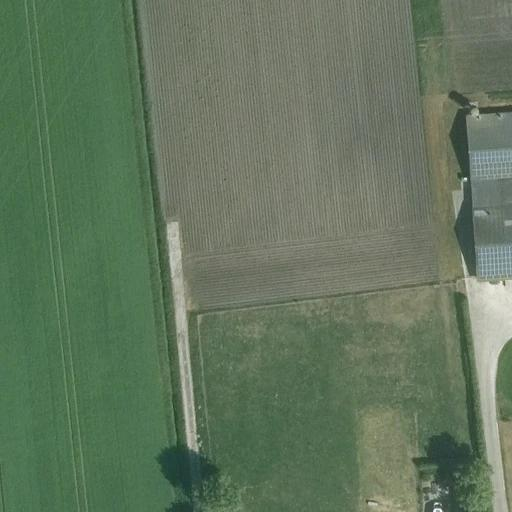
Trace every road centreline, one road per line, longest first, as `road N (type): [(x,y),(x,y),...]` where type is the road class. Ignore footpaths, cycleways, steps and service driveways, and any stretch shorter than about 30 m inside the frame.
road 1 (unknown): [(197,511),(167,191)]
road 2 (unclassified): [(498,511),(484,338)]
